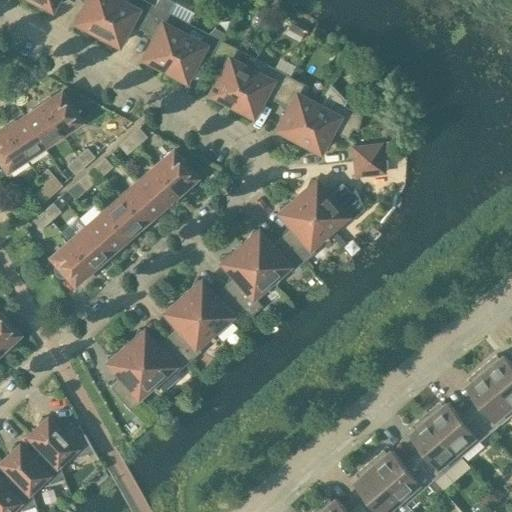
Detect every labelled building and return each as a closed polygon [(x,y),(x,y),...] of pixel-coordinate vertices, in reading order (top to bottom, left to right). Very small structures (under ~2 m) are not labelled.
[(36,0),(37,0),(35,5),(49,12),(55,0),(36,0)] [(97,32),(113,0),(85,0),(86,2),(76,21),(73,25),(87,33),(90,28),(97,32)] [(132,23),(142,29),(154,5),(145,0),(129,0),(127,3),(121,0),(113,0),(97,32),(104,36),(102,40),(116,48),(128,25),(132,23)] [(143,57),(140,61),(154,68),(156,64),(164,68),(183,33),(188,22),(194,12),(174,1),(171,0),(156,0),(154,5),(142,29),(152,34),(153,38),(143,57)] [(202,30),(188,22),(183,33),(164,68),(171,72),(169,76),(183,83),(195,60),(199,59),(209,64),(221,40),(225,33),(214,27),(209,34),(202,30)] [(241,51),(221,40),(209,64),(219,70),(220,73),(207,96),(221,104),(223,99),(231,103),(255,58),(241,51)] [(292,57),(288,64),(294,67),(297,60),(292,57)] [(276,100),(289,76),(255,58),(231,103),(238,107),(236,111),(250,119),(262,96),(266,95),(276,100)] [(298,139),(317,104),(306,98),(308,88),(309,86),(289,76),(276,100),(286,105),(287,109),(277,128),(275,132),(288,139),(290,135),(298,139)] [(317,104),(298,139),(305,143),(302,147),(317,155),(319,150),(329,131),(333,130),(347,137),(352,127),(356,129),(356,130),(357,130),(361,114),(344,105),(346,100),(328,82),(317,104)] [(61,91),(42,103),(61,132),(80,120),(75,113),(76,112),(77,111),(78,110),(78,109),(79,108),(79,107),(79,106),(79,105),(79,104),(79,103),(78,102),(78,101),(77,100),(77,99),(76,99),(75,98),(74,98),(73,97),(72,97),(71,97),(70,97),(69,97),(68,97),(67,97),(66,98),(65,98),(61,91)] [(42,103),(24,115),(43,144),(61,132),(42,103)] [(24,115),(6,127),(25,156),(43,144),(24,115)] [(6,127),(0,131),(0,161),(0,162),(1,161),(7,169),(25,156),(6,127)] [(138,128),(129,136),(136,144),(146,136),(139,127),(138,128)] [(129,136),(119,144),(126,153),(136,144),(129,136)] [(386,141),(384,142),(385,155),(396,153),(394,140),(386,141)] [(382,142),(350,146),(352,161),(384,158),(382,142)] [(84,164),(94,156),(87,148),(77,156),(84,164)] [(172,150),(154,165),(177,192),(195,176),(172,150)] [(77,156),(68,165),(75,173),(84,164),(77,156)] [(94,166),(102,174),(112,166),(104,157),(94,166)] [(384,158),(352,161),(354,177),(385,173),(384,158)] [(154,165),(137,180),(160,207),(177,192),(154,165)] [(87,173),(77,181),(84,189),(94,181),(87,172),(87,173)] [(51,193),(61,185),(54,177),(44,185),(51,193)] [(306,187),(297,195),(331,234),(343,216),(348,220),(349,221),(364,208),(355,188),(353,189),(354,190),(350,192),(342,183),(328,195),(315,180),(314,180),(310,178),(306,187)] [(120,195),(143,222),(160,207),(137,180),(120,195)] [(77,181),(67,190),(75,198),(84,189),(77,181)] [(44,185),(35,193),(42,201),(51,193),(44,185)] [(120,195),(103,210),(126,237),(143,222),(120,195)] [(288,203),(279,206),(280,210),(279,211),(290,224),(290,228),(281,235),(307,265),(310,268),(313,266),(306,258),(315,251),(314,250),(311,245),(331,235),(331,234),(297,195),(288,203)] [(52,203),(43,211),(50,219),(60,211),(53,203),(52,203)] [(86,225),(108,252),(126,237),(103,210),(86,225)] [(43,211),(33,219),(41,228),(50,219),(43,211)] [(86,225),(68,240),(91,267),(108,252),(86,225)] [(249,237),(240,245),(274,284),(286,266),(291,270),(292,271),(300,263),(304,268),(307,265),(281,235),(273,243),(269,243),(258,230),(257,230),(252,229),(249,237)] [(68,240),(51,256),(57,263),(56,263),(56,264),(55,264),(55,265),(54,266),(54,267),(54,268),(54,269),(54,270),(54,271),(54,272),(55,273),(55,274),(56,274),(56,275),(57,275),(57,276),(58,276),(59,277),(60,277),(61,277),(62,277),(63,277),(64,277),(65,277),(66,276),(67,276),(67,275),(73,282),(91,267),(68,240)] [(231,253),(221,256),(223,260),(222,261),(233,274),(233,278),(224,285),(246,311),(250,315),(262,305),(253,295),(274,285),(274,284),(240,245),(231,253)] [(192,287),(182,295),(216,334),(229,316),(234,320),(234,321),(246,311),(224,285),(215,293),(212,293),(201,279),(200,280),(195,278),(192,287)] [(174,303),(164,305),(165,310),(164,311),(176,324),(175,328),(167,335),(189,360),(200,350),(199,349),(197,344),(216,334),(182,295),(174,303)] [(0,348),(1,349),(18,333),(12,327),(13,326),(13,325),(14,325),(14,324),(14,323),(15,322),(15,321),(15,320),(14,320),(14,319),(14,318),(14,317),(13,316),(13,315),(12,315),(12,314),(11,314),(10,313),(9,313),(8,312),(7,312),(6,312),(5,312),(4,312),(3,312),(2,313),(1,313),(0,314),(0,313),(0,348)] [(134,337),(125,345),(159,384),(172,366),(176,369),(177,370),(189,360),(167,335),(158,343),(155,342),(143,329),(142,330),(138,329),(134,337)] [(116,353),(107,355),(108,360),(107,361),(118,374),(118,378),(109,386),(131,411),(143,400),(142,399),(139,394),(159,384),(125,345),(116,353)] [(511,363),(505,355),(500,359),(497,354),(483,366),(511,401),(511,363)] [(511,401),(483,366),(469,377),(473,382),(468,386),(480,400),(481,404),(473,411),(490,432),(511,413),(511,401)] [(473,411),(465,417),(461,416),(448,402),(444,406),(440,401),(426,413),(462,455),(479,441),(490,432),(473,411)] [(412,433),(424,448),(424,452),(416,458),(435,479),(444,471),(440,465),(457,451),(462,456),(462,455),(426,413),(413,425),(416,429),(412,433)] [(38,426),(29,435),(43,449),(55,462),(58,461),(77,455),(78,456),(93,451),(97,458),(98,457),(78,423),(77,423),(78,426),(76,427),(71,422),(63,430),(58,430),(57,428),(46,417),(45,418),(41,417),(38,426)] [(10,452),(0,462),(15,477),(27,489),(30,488),(49,482),(49,483),(64,478),(58,461),(55,462),(43,449),(35,457),(30,457),(18,445),(13,444),(10,452)] [(384,449),(370,461),(407,503),(428,485),(434,491),(441,485),(435,479),(416,458),(409,465),(405,464),(392,450),(388,454),(384,449)] [(361,477),(356,481),(369,496),(368,500),(361,506),(365,511),(407,511),(411,508),(407,503),(370,461),(357,473),(361,477)] [(0,511),(12,511),(21,509),(21,510),(36,505),(30,488),(27,489),(15,477),(7,484),(2,484),(0,481),(0,511)] [(350,511),(349,511),(337,498),(332,502),(328,498),(315,510),(317,511),(365,511),(361,506),(354,511),(350,511)]
